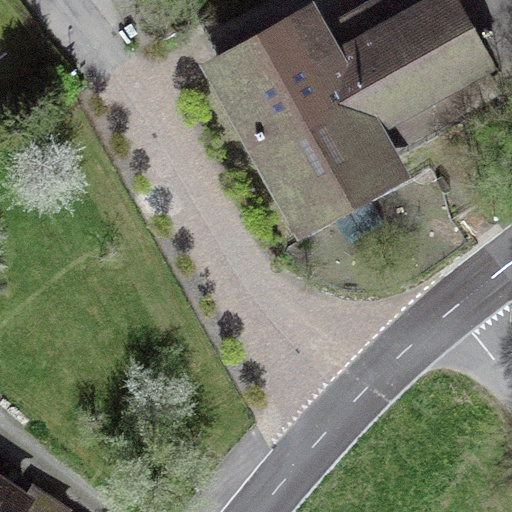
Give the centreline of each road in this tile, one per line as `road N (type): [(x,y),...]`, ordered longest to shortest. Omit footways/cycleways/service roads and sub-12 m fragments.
road 1 (tertiary): [(342,411),(55,0)]
road 2 (tertiary): [(342,411),(453,307)]
road 3 (tertiary): [(255,511),(342,411)]
